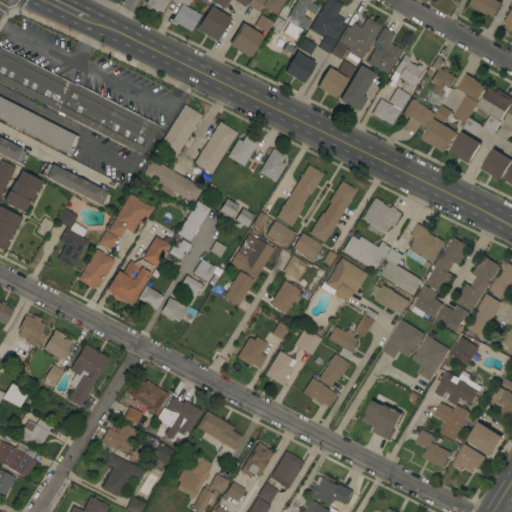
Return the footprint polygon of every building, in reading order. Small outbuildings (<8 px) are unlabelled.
[(167,0),(161,12),(145,3),(146,0),(167,0)] [(228,0),(224,9),(211,1),(211,0),(228,0)] [(284,0),(275,15),(261,6),(264,0),(257,11),(246,5),(249,0),(284,0)] [(288,16),(287,15),(296,0),(310,0),(309,2),(318,7),(313,14),(306,10),(303,16),(310,20),(303,31),(288,22),(287,17),(288,16)] [(325,0),(335,0),(342,4),(336,14),(343,19),(340,24),(344,26),(335,41),(324,34),(322,38),(308,29),(325,0)] [(496,0),(502,3),(494,17),(480,9),(479,11),(469,6),(472,0),(496,0)] [(511,3),(501,25),(511,30),(511,3)] [(193,11),(193,10),(195,11),(194,12),(200,15),(190,31),(171,21),(181,4),(193,11)] [(230,18),(216,41),(196,29),(198,25),(197,25),(210,5),(230,18)] [(258,16),(271,24),(266,32),(253,25),(258,16)] [(360,60),(358,59),(353,67),(354,68),(348,78),(336,70),(342,60),(343,61),(348,53),(345,51),(347,48),(346,47),(339,59),(329,53),(346,26),(349,28),(352,23),(360,28),(366,18),(380,26),(360,60)] [(263,36),(250,57),(248,56),(247,57),(244,54),(243,53),(242,54),(230,46),(230,45),(229,44),(230,43),(229,43),(241,23),(263,36)] [(385,75),(365,63),(374,48),(378,50),(380,46),(373,42),(382,27),(393,34),(387,43),(393,47),(394,45),(401,49),(385,75)] [(317,47),(324,35),(334,41),(327,53),(317,47)] [(309,55),(297,48),(303,38),(315,45),(309,55)] [(0,46),(160,126),(142,153),(0,82),(0,46)] [(315,63),(302,83),(284,71),(296,51),(315,63)] [(421,70),(422,71),(412,86),(397,77),(397,76),(392,73),(403,54),(409,58),(407,61),(413,65),(413,64),(416,66),(416,65),(417,65),(419,64),(422,66),(422,68),(421,70)] [(445,61),(441,68),(445,70),(446,68),(450,71),(449,73),(451,74),(451,73),(453,75),(457,78),(450,89),(445,86),(442,90),(444,92),(436,105),(435,104),(435,105),(427,101),(432,92),(432,91),(435,85),(429,81),(436,70),(430,67),(436,56),(445,61)] [(359,65),(374,74),(361,96),(366,98),(358,111),(338,99),(359,65)] [(347,79),(335,98),(316,87),(328,67),(347,79)] [(478,101),(457,88),(466,73),(476,79),(476,80),(486,86),(478,101)] [(390,105),(391,104),(387,101),(396,87),(409,95),(391,125),(382,120),(381,121),(380,120),(380,121),(374,118),(374,116),(370,114),(379,99),(390,105)] [(478,107),(489,87),(497,92),(498,90),(511,98),(511,104),(501,121),(478,107)] [(465,123),(453,115),(466,94),(478,102),(465,123)] [(0,96),(74,136),(68,147),(72,149),(69,155),(65,153),(0,119),(0,96)] [(412,100),(413,99),(415,100),(415,101),(430,111),(430,110),(432,111),(432,112),(434,113),(425,128),(418,124),(412,134),(402,127),(408,118),(401,114),(411,99),(412,100)] [(175,156),(158,146),(183,104),(201,115),(175,156)] [(511,127),(511,104),(503,124),(511,127)] [(445,153),(422,139),(435,119),(433,118),(441,105),(452,112),(444,124),(457,132),(445,153)] [(500,122),(493,133),(483,127),(490,115),(500,122)] [(475,135),(463,128),(469,118),(481,125),(475,135)] [(210,174),(201,168),(200,168),(197,166),(198,166),(193,163),(200,151),(201,148),(202,149),(210,136),(209,136),(211,133),(214,129),(214,128),(215,125),(216,126),(219,122),(236,132),(210,174)] [(504,123),(511,127),(511,132),(507,140),(497,134),(504,123)] [(481,143),(469,163),(450,152),(463,132),(481,143)] [(226,156),(237,139),(241,141),(245,135),(257,143),(242,166),(226,156)] [(0,154),(0,137),(7,141),(7,142),(21,149),(21,150),(24,152),(22,157),(23,157),(20,163),(15,161),(15,162),(0,154)] [(272,148),(284,155),(280,162),(284,164),(274,182),(258,172),(272,148)] [(511,159),(511,161),(501,180),(482,169),(494,148),(511,159)] [(150,159),(161,165),(161,164),(170,170),(181,177),(181,176),(191,182),(190,183),(200,189),(192,203),(183,198),(182,199),(179,197),(180,196),(172,191),(170,196),(159,190),(162,185),(154,180),(153,182),(150,180),(151,179),(142,173),(150,159)] [(0,160),(14,167),(0,195),(0,160)] [(43,168),(45,169),(47,163),(66,172),(66,171),(75,176),(75,177),(79,179),(79,178),(88,182),(88,184),(107,193),(101,205),(45,178),(46,176),(41,174),(43,168)] [(281,208),(280,207),(281,205),(282,205),(300,177),(299,176),(300,174),(301,174),(307,165),(322,174),(309,195),(308,194),(301,204),(303,206),(290,226),(275,217),(281,208)] [(2,202),(7,190),(8,191),(14,180),(15,181),(20,170),(41,181),(36,192),(34,191),(23,213),(2,202)] [(321,212),(323,213),(329,203),(327,202),(340,181),(355,190),(350,199),(350,200),(349,203),(348,202),(330,230),(331,231),(330,234),(329,233),(323,242),(308,233),(321,212)] [(146,218),(143,216),(133,233),(124,228),(118,238),(106,231),(113,218),(114,219),(128,194),(130,195),(131,195),(137,198),(136,199),(145,204),(145,203),(151,207),(150,208),(152,209),(146,218)] [(373,197),(382,202),(381,203),(389,208),(390,206),(402,214),(395,226),(389,222),(383,232),(380,236),(365,227),(368,223),(361,218),(373,197)] [(237,206),(230,218),(226,215),(225,216),(222,215),(223,213),(218,210),(225,198),(237,206)] [(196,201),(209,209),(189,241),(176,233),(196,201)] [(0,207),(21,217),(15,229),(14,229),(9,239),(7,239),(2,249),(0,248),(0,207)] [(76,215),(69,228),(56,220),(64,208),(76,215)] [(253,215),(246,227),(241,224),(240,226),(238,224),(239,223),(234,220),(241,208),(253,215)] [(259,212),(267,216),(260,228),(252,223),(259,212)] [(276,242),(275,243),(273,242),(273,241),(264,235),(274,220),(294,233),(284,248),(276,242)] [(71,268),(56,259),(64,245),(57,240),(65,227),(69,229),(73,222),(86,229),(81,237),(83,238),(83,237),(85,239),(85,240),(87,241),(71,268)] [(416,239),(410,235),(418,223),(430,231),(429,233),(436,238),(437,237),(445,242),(432,263),(427,260),(427,261),(431,264),(428,268),(406,254),(416,239)] [(97,242),(105,230),(116,238),(109,250),(97,242)] [(292,248),(301,233),(321,245),(312,260),(292,248)] [(254,278),(229,263),(230,262),(228,260),(236,246),(239,248),(247,234),(256,240),(257,239),(273,249),(254,278)] [(154,236),(168,244),(155,266),(141,258),(154,236)] [(341,251),(350,236),(357,240),(359,236),(376,247),(380,241),(391,248),(384,258),(381,256),(372,270),(341,251)] [(427,280),(428,278),(436,266),(435,266),(442,253),(444,254),(451,242),(450,241),(451,240),(452,240),(454,237),(470,246),(459,265),(454,262),(448,272),(452,275),(442,293),(425,283),(427,280)] [(167,252),(173,244),(177,247),(181,239),(190,245),(185,254),(182,252),(183,253),(179,259),(178,258),(178,259),(167,252)] [(214,241),(225,247),(218,258),(208,251),(214,241)] [(76,279),(95,249),(96,250),(97,249),(102,253),(102,254),(106,256),(106,255),(112,259),(111,260),(113,261),(97,287),(93,285),(91,288),(76,279)] [(403,255),(397,265),(421,280),(412,294),(396,284),(395,286),(391,284),(392,282),(381,275),(389,261),(386,259),(393,249),(403,255)] [(332,253),(326,251),(322,262),(328,265),(332,253)] [(483,255),(499,265),(498,266),(500,268),(499,269),(497,268),(489,282),(490,283),(483,295),(481,294),(471,311),(455,302),(466,283),(471,286),(477,276),(472,274),(483,255)] [(305,264),(296,280),(282,271),(291,256),(305,264)] [(366,274),(353,294),(352,293),(346,302),(332,294),(332,295),(319,287),(322,282),(324,283),(334,267),(333,267),(336,263),(340,258),(366,274)] [(105,290),(117,270),(121,273),(129,260),(133,263),(140,259),(152,266),(148,273),(150,274),(129,305),(122,301),(120,301),(118,301),(115,300),(113,297),(112,294),(105,290)] [(191,273),(196,264),(197,265),(200,259),(211,266),(212,265),(214,266),(210,273),(211,273),(209,276),(208,276),(208,277),(209,277),(207,281),(206,280),(205,281),(191,273)] [(498,276),(507,261),(511,264),(511,293),(507,301),(490,290),(498,276)] [(237,306),(222,297),(228,288),(227,287),(228,285),(229,286),(231,283),(230,282),(231,280),(232,281),(238,271),(252,280),(237,306)] [(201,285),(193,297),(187,294),(190,289),(180,284),(185,275),(201,285)] [(283,280),(299,290),(296,295),(299,297),(295,305),(291,302),(285,313),(282,311),(282,312),(269,304),(283,280)] [(425,313),(422,317),(411,312),(414,306),(418,300),(416,299),(417,297),(416,297),(424,284),(437,292),(434,298),(439,301),(438,301),(442,304),(434,318),(425,313)] [(137,298),(144,285),(163,296),(155,309),(137,298)] [(383,285),(388,288),(388,287),(393,290),(393,291),(409,301),(401,314),(395,310),(394,311),(388,307),(388,308),(374,299),(383,285)] [(487,294),(501,302),(490,319),(491,320),(481,337),(466,327),(487,294)] [(172,319),(171,320),(167,318),(168,317),(160,312),(168,297),(185,307),(183,312),(190,316),(187,322),(179,318),(177,322),(172,319)] [(0,303),(1,300),(5,302),(4,305),(13,309),(6,324),(0,320),(0,303)] [(471,313),(466,321),(464,319),(462,321),(463,322),(462,325),(461,324),(456,332),(436,320),(445,306),(449,308),(449,307),(454,310),(457,304),(471,313)] [(361,335),(360,337),(357,334),(358,333),(353,330),(363,313),(364,313),(367,308),(378,314),(374,320),(375,320),(364,337),(361,335)] [(32,318),(33,315),(39,318),(38,321),(44,324),(34,346),(25,341),(26,339),(23,337),(23,338),(17,335),(19,331),(17,330),(24,314),(32,318)] [(409,357),(399,351),(394,359),(382,351),(401,320),(424,333),(409,357)] [(270,334),(278,322),(289,328),(281,341),(270,334)] [(326,338),(334,326),(344,332),(346,329),(347,330),(348,329),(350,330),(350,331),(353,334),(351,337),(356,340),(353,346),(355,347),(351,352),(350,351),(349,352),(326,338)] [(511,348),(503,343),(511,327),(511,348)] [(310,355),(293,345),(302,328),(320,339),(310,355)] [(54,329),(63,335),(61,337),(64,339),(65,338),(71,341),(66,350),(67,350),(65,354),(64,353),(60,360),(42,349),(54,329)] [(430,381),(417,373),(422,365),(412,359),(427,335),(449,349),(430,381)] [(235,357),(248,337),(253,340),(255,336),(266,343),(260,353),(265,356),(258,368),(250,364),(249,366),(235,357)] [(467,366),(454,358),(448,368),(444,365),(449,355),(449,354),(456,343),(457,344),(461,337),(478,348),(467,366)] [(79,406),(67,399),(73,388),(72,388),(71,386),(71,384),(70,384),(69,382),(68,380),(69,379),(72,372),(68,370),(84,344),(108,359),(79,406)] [(286,375),(287,375),(287,376),(287,377),(287,378),(282,386),(263,375),(278,351),(294,361),(286,375)] [(349,364),(340,377),(339,376),(335,382),(333,381),(329,387),(317,379),(328,363),(327,363),(329,360),(334,354),(349,364)] [(52,364),(63,371),(54,384),(44,377),(52,364)] [(434,392),(447,371),(459,378),(461,374),(460,374),(462,372),(467,375),(466,377),(481,387),(471,404),(465,400),(464,401),(461,399),(462,398),(460,398),(456,405),(434,392)] [(318,382),(321,384),(320,384),(336,395),(328,407),(322,403),(321,405),(315,400),(314,402),(301,393),(311,378),(318,382)] [(511,384),(511,381),(504,378),(500,385),(510,390),(511,384)] [(153,415),(145,410),(147,407),(128,395),(138,379),(144,382),(145,380),(167,394),(153,415)] [(1,398),(10,383),(27,392),(18,407),(1,398)] [(511,422),(511,424),(498,416),(503,408),(498,404),(497,406),(494,404),(495,403),(491,400),(499,386),(506,390),(511,393),(511,422)] [(412,391),(419,395),(414,405),(410,402),(412,399),(409,397),(412,391)] [(187,433),(178,428),(169,443),(161,438),(167,427),(155,419),(162,408),(160,407),(168,395),(172,398),(172,397),(182,403),(183,400),(201,411),(187,433)] [(389,440),(372,432),(374,427),(362,421),(373,400),(384,406),(385,405),(403,414),(389,440)] [(461,428),(465,430),(461,437),(457,435),(454,441),(439,433),(442,427),(441,426),(443,424),(443,425),(445,421),(434,415),(440,402),(453,409),(452,412),(453,413),(457,405),(468,411),(468,412),(478,417),(474,426),(465,421),(461,428)] [(141,413),(135,425),(122,419),(128,406),(141,413)] [(232,427),(230,430),(241,437),(233,450),(195,427),(205,411),(232,427)] [(37,449),(17,436),(27,420),(35,424),(38,419),(50,427),(47,432),(48,432),(37,449)] [(478,421),(502,436),(490,454),(467,439),(478,421)] [(106,428),(117,433),(118,431),(119,432),(123,424),(138,432),(130,448),(129,448),(126,453),(100,440),(106,428)] [(430,461),(430,462),(427,461),(428,460),(422,457),(427,448),(415,442),(422,429),(435,436),(432,443),(436,445),(436,444),(439,445),(438,446),(451,452),(443,468),(430,461)] [(158,439),(157,442),(174,451),(167,466),(147,455),(148,452),(138,447),(145,432),(158,439)] [(25,478),(10,468),(0,462),(0,440),(15,448),(18,442),(36,451),(31,458),(35,461),(25,478)] [(257,477),(253,474),(252,475),(250,474),(249,477),(239,471),(255,444),(256,445),(257,442),(267,448),(266,449),(272,452),(257,477)] [(478,452),(478,451),(480,453),(486,457),(478,469),(474,466),(471,471),(463,466),(461,469),(452,464),(465,444),(478,452)] [(101,488),(111,467),(105,464),(110,453),(111,454),(114,449),(130,457),(127,462),(143,470),(138,480),(130,476),(120,497),(101,488)] [(287,489),(286,488),(286,489),(280,485),(281,485),(269,477),(285,451),(303,462),(287,489)] [(179,482),(176,480),(190,452),(202,458),(201,459),(211,464),(206,473),(208,475),(205,481),(203,480),(193,498),(192,497),(191,499),(187,497),(188,495),(175,488),(179,482)] [(0,470),(15,478),(10,488),(9,487),(8,490),(7,489),(4,494),(2,493),(0,497),(0,470)] [(214,474),(227,481),(221,493),(208,486),(214,474)] [(353,491),(346,504),(334,498),(331,505),(319,499),(318,501),(311,498),(312,495),(311,495),(320,476),(324,478),(326,475),(337,480),(335,483),(338,485),(339,484),(353,491)] [(237,501),(226,495),(223,500),(220,498),(223,493),(224,494),(231,482),(244,489),(237,501)] [(277,490),(268,504),(257,497),(257,496),(256,495),(264,483),(265,483),(277,490)] [(202,488),(203,488),(205,485),(211,488),(209,492),(212,494),(206,504),(202,511),(197,511),(191,509),(202,488)] [(101,502),(102,501),(106,503),(105,504),(108,506),(105,511),(68,511),(72,506),(82,511),(89,496),(101,502)] [(130,511),(125,509),(131,496),(144,503),(139,511),(130,511)] [(246,511),(256,497),(269,505),(268,508),(266,511),(246,511)] [(306,511),(313,501),(319,504),(320,502),(325,505),(323,507),(330,511),(332,507),(338,511),(337,511),(306,511)]
